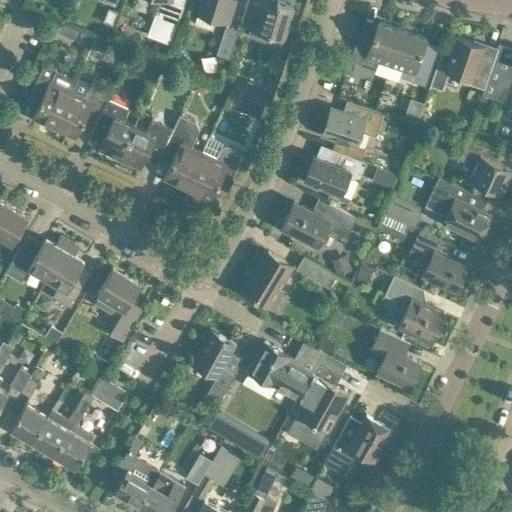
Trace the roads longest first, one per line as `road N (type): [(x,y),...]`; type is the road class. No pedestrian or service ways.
road 1 (residential): [(334,0),(271,174),(215,268),(199,276),(0,162)]
road 2 (residential): [(390,511),(511,258)]
